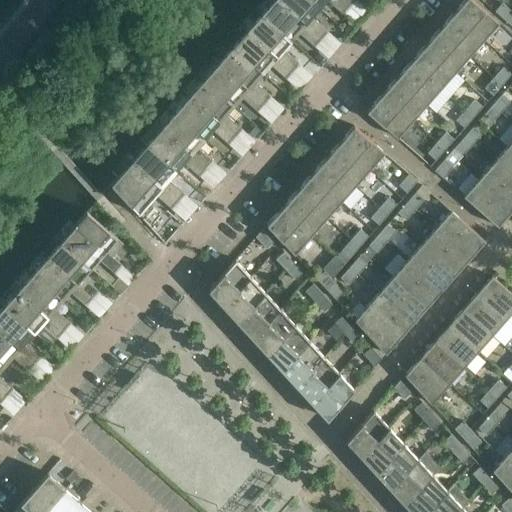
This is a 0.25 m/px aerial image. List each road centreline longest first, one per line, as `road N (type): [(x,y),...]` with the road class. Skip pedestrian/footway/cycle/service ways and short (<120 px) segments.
road 1 (residential): [(36,417),(409,0)]
road 2 (residential): [(144,511),(36,417)]
